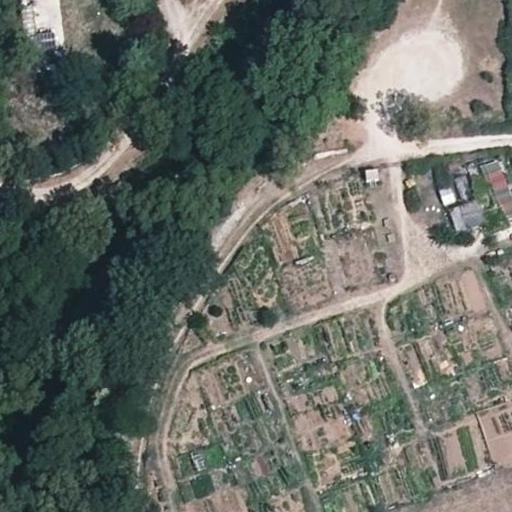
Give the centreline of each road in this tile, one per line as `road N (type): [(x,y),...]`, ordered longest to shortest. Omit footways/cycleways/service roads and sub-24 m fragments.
road 1 (track): [(511,141),(368,155),(261,209),(205,279),(133,397)]
road 2 (track): [(0,186),(60,191),(104,172),(186,70),(223,0)]
